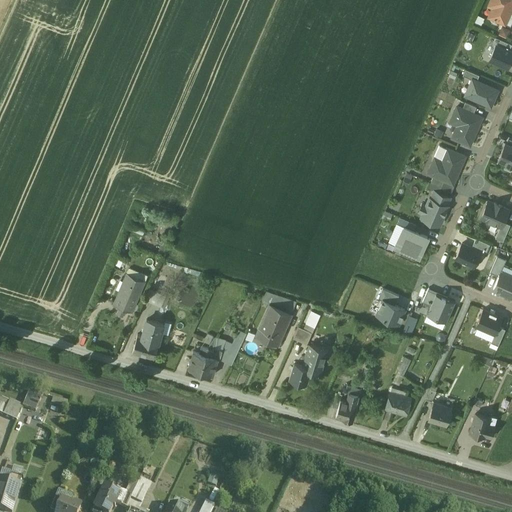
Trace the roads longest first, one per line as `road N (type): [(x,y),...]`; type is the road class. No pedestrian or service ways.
road 1 (unclassified): [(511,475),(0,328)]
road 2 (residential): [(471,291),(432,273),(472,180)]
